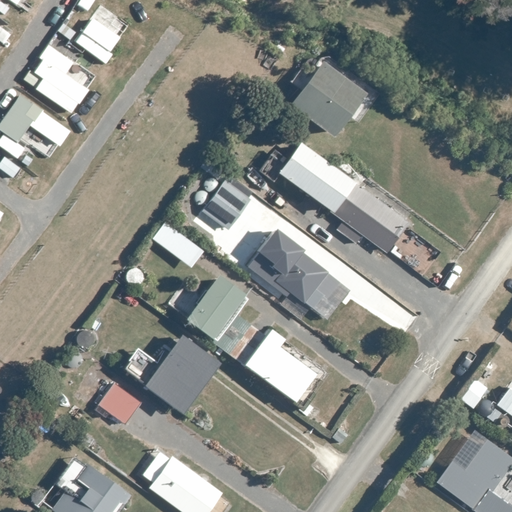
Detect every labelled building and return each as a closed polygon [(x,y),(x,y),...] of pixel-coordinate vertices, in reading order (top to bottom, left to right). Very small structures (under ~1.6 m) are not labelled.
[(85,12),(95,0),(73,0),(72,1),(85,12)] [(80,35),(67,26),(61,36),(104,66),(107,68),(114,58),(111,56),(130,29),(116,19),(108,31),(92,20),(91,19),(80,35)] [(0,52),(7,43),(13,36),(6,31),(0,26),(0,52)] [(69,120),(71,117),(88,93),(66,77),(74,66),(50,48),(48,47),(37,63),(39,64),(25,84),(36,92),(34,94),(69,120)] [(364,98),(319,64),(286,106),(332,141),(364,98)] [(0,127),(0,149),(13,159),(3,173),(18,184),(28,170),(34,174),(41,163),(29,154),(20,147),(35,125),(62,144),(70,132),(22,97),(13,91),(1,106),(10,113),(0,127)] [(377,249),(399,218),(291,140),(275,162),(264,154),(253,170),(268,181),(273,174),(359,236),(355,243),(367,252),(372,245),(377,249)] [(246,199),(221,177),(197,207),(223,228),(246,199)] [(178,233),(161,221),(151,235),(168,247),(178,233)] [(306,307),(322,319),(345,288),(276,236),(259,259),(273,269),(265,281),(282,294),(275,303),(297,319),(306,307)] [(239,296),(211,275),(178,319),(206,339),(239,296)] [(257,332),(240,319),(217,350),(234,363),(285,401),(306,373),(269,345),(275,336),(261,326),(257,332)] [(215,362),(176,333),(139,384),(177,412),(215,362)] [(137,400),(110,381),(93,404),(120,424),(137,400)] [(511,391),(509,390),(496,408),(511,419),(511,391)] [(511,459),(471,430),(433,482),(474,511),(511,511),(511,507),(489,491),(511,459)] [(166,455),(142,485),(177,511),(219,511),(228,501),(166,455)] [(108,511),(115,503),(122,509),(130,499),(76,458),(41,505),(49,511),(108,511)]
